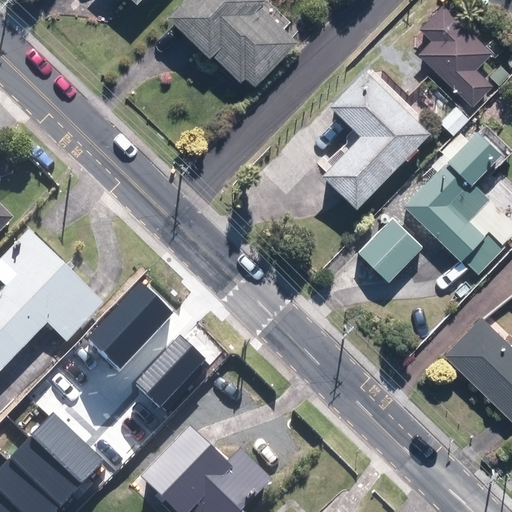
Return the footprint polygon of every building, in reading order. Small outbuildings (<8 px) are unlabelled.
[(260,4),(255,0),(179,0),(161,19),(204,61),(207,58),(235,86),(241,80),(249,89),(293,45),(255,8),(260,4)] [(473,70),(488,54),(438,7),(416,31),(428,42),(414,57),(469,108),(489,86),(473,70)] [(350,211),(423,135),(358,74),(324,109),(354,138),(315,177),(350,211)] [(451,139),(471,121),(456,103),(435,122),(451,139)] [(495,156),(470,133),(399,208),(457,263),(459,261),(475,276),(503,247),(500,244),(511,231),(511,225),(468,184),(495,156)] [(0,231),(11,220),(0,210),(0,231)] [(419,249),(388,220),(354,255),(384,284),(419,249)] [(100,306),(24,232),(0,256),(0,371),(46,325),(63,342),(100,306)] [(174,313),(142,283),(90,338),(122,368),(174,313)] [(511,352),(477,319),(440,357),(511,425),(511,352)] [(205,359),(179,336),(135,385),(160,407),(205,359)] [(104,460),(53,412),(30,437),(81,484),(104,460)] [(181,432),(133,485),(162,511),(238,511),(265,483),(233,454),(220,468),(181,432)] [(81,484),(30,437),(8,459),(60,507),(81,484)] [(55,511),(60,507),(8,459),(0,468),(0,493),(20,511),(55,511)] [(20,511),(0,493),(0,511),(20,511)]
